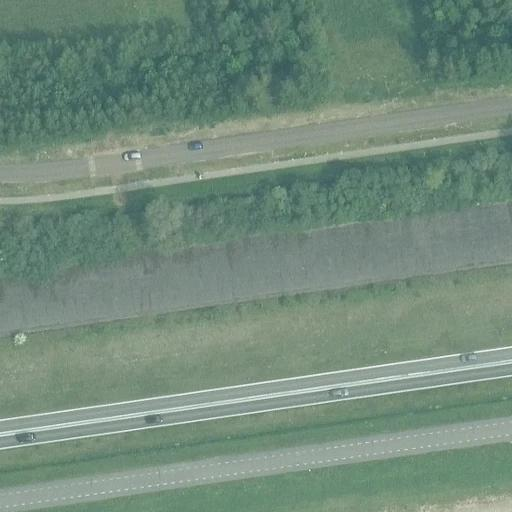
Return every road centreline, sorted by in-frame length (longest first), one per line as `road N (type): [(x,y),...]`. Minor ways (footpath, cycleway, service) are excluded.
road 1 (trunk): [(0,435),(511,361)]
road 2 (unclassified): [(0,501),(511,428)]
road 3 (unclassified): [(0,174),(511,106)]
